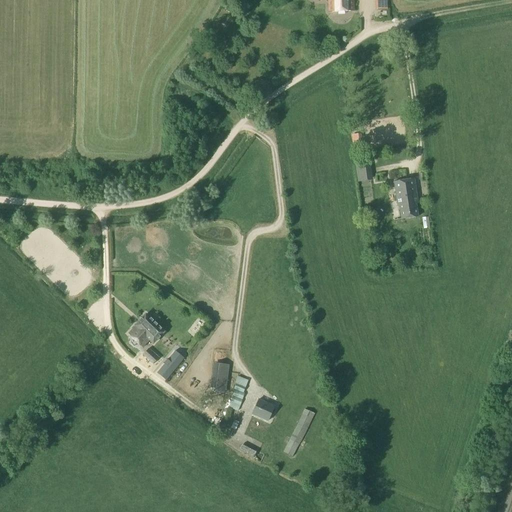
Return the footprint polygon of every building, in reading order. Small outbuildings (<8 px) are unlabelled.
[(327,0),(328,12),(354,11),(353,0),(327,0)] [(376,0),(376,10),(386,10),(385,0),(376,0)] [(366,159),(356,161),(357,167),(367,166),(366,159)] [(413,180),(394,183),(398,207),(400,207),(401,219),(417,217),(415,204),(417,204),(413,180)] [(128,334),(143,347),(150,339),(154,342),(163,332),(145,315),(139,321),(140,322),(128,334)] [(190,332),(196,337),(209,325),(203,320),(190,332)] [(140,360),(149,368),(152,363),(153,364),(159,358),(148,349),(142,355),(143,356),(140,360)] [(157,374),(158,373),(166,380),(165,380),(165,381),(183,359),(183,358),(182,359),(174,353),(175,352),(167,361),(166,360),(167,361),(164,364),(164,363),(163,364),(164,365),(157,374)] [(214,364),(211,393),(225,395),(228,366),(214,364)] [(233,397),(230,403),(240,406),(242,400),(233,397)] [(258,400),(252,414),(268,421),(270,414),(273,415),(274,411),(272,410),(274,406),(258,400)] [(305,409),(283,453),(292,457),(314,414),(305,409)] [(244,443),(242,448),(257,454),(259,450),(244,443)]
